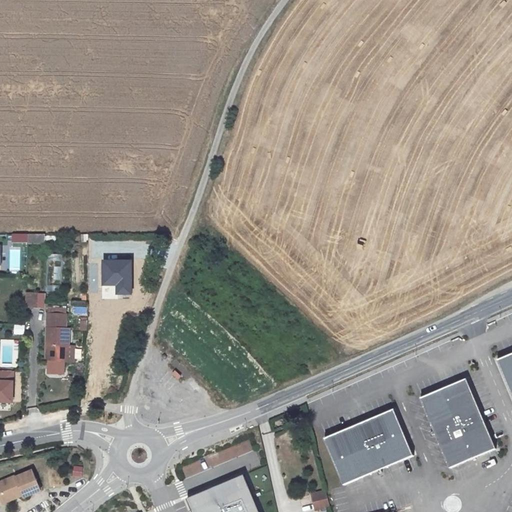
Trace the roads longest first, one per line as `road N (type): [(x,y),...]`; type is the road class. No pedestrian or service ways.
road 1 (unclassified): [(129,410),(156,308),(256,57),(300,0)]
road 2 (tertiary): [(511,295),(219,424),(155,442)]
road 3 (unknown): [(399,389),(511,339)]
